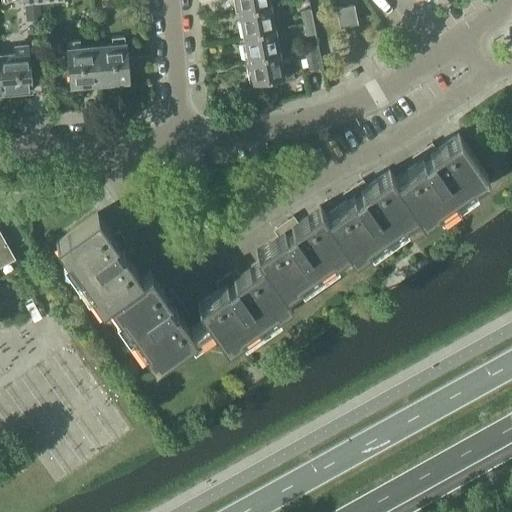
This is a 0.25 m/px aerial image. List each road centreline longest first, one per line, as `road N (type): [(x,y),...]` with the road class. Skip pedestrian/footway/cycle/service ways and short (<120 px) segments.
road 1 (residential): [(180,132),(349,106),(441,56),(511,4)]
road 2 (secondary): [(511,363),(248,511)]
road 3 (residential): [(0,152),(180,132)]
road 4 (secondary): [(362,511),(511,428)]
road 5 (residential): [(180,132),(169,0)]
